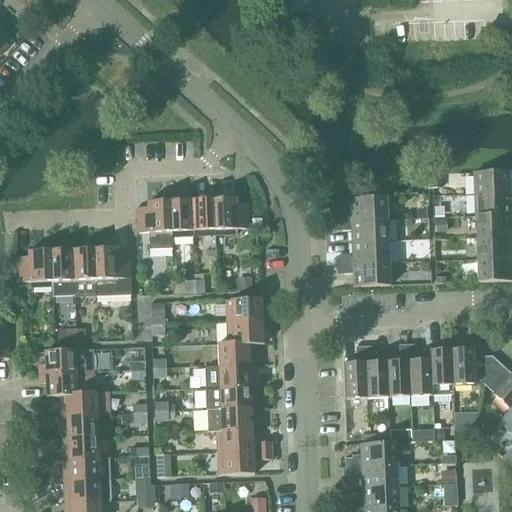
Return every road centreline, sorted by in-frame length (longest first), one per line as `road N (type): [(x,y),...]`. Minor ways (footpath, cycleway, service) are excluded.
road 1 (residential): [(236,135),(201,168),(129,170),(121,178),(122,219),(6,223)]
road 2 (residential): [(511,310),(497,301),(432,304),(410,321),(303,331)]
road 3 (residential): [(303,331),(288,203),(236,135)]
road 4 (residential): [(236,135),(95,2)]
road 5 (residential): [(305,511),(303,331)]
